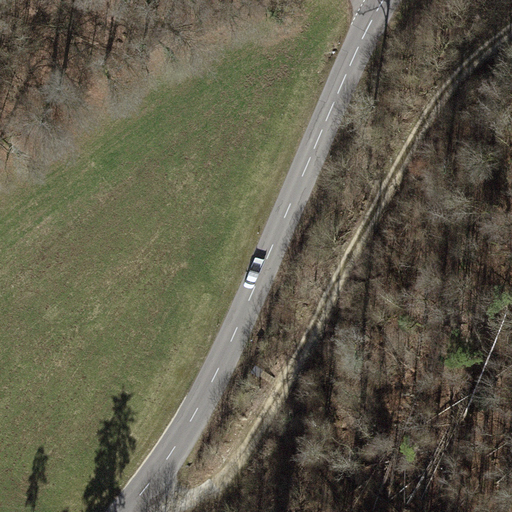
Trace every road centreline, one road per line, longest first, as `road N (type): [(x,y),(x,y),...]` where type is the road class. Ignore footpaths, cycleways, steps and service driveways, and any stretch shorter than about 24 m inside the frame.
road 1 (track): [(137,497),(185,497),(230,477),(479,45),(511,25)]
road 2 (tertiary): [(124,511),(200,404),(380,0)]
